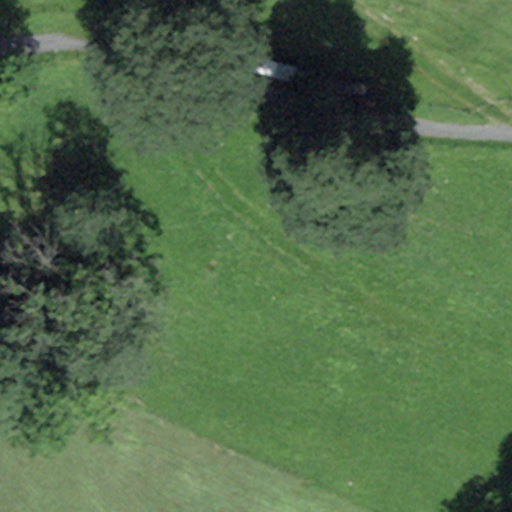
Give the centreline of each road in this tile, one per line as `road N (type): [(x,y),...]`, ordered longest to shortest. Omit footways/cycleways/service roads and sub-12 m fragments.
road 1 (track): [(511,134),(440,132),(295,101),(135,53),(49,44),(0,54)]
road 2 (track): [(511,128),(338,0)]
